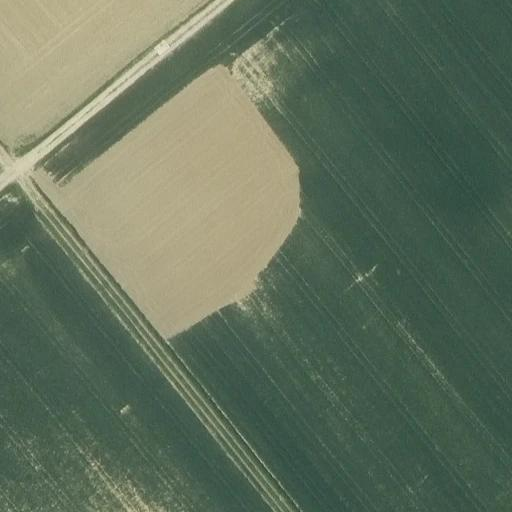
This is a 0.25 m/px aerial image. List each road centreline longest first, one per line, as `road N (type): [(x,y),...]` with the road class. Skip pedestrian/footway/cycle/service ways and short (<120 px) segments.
road 1 (track): [(287,511),(0,156)]
road 2 (track): [(231,0),(0,189)]
